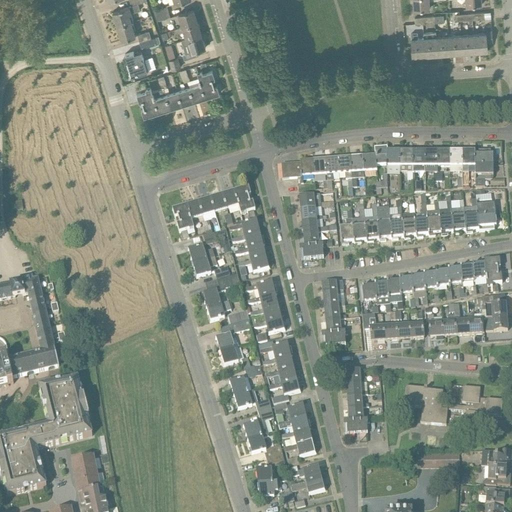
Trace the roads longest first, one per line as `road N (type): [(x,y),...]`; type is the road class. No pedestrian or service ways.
road 1 (residential): [(245,511),(150,191)]
road 2 (residential): [(271,156),(351,136),(511,131)]
road 3 (residential): [(298,276),(511,242)]
road 4 (residential): [(511,371),(379,361),(317,367)]
road 5 (residential): [(138,149),(91,0)]
road 6 (residential): [(353,511),(317,367)]
road 7 (residential): [(398,77),(255,113)]
road 8 (unknown): [(0,106),(5,65),(108,52)]
road 9 (residential): [(150,191),(271,156)]
road 10 (residential): [(298,276),(271,156)]
road 11 (residential): [(255,113),(138,149)]
